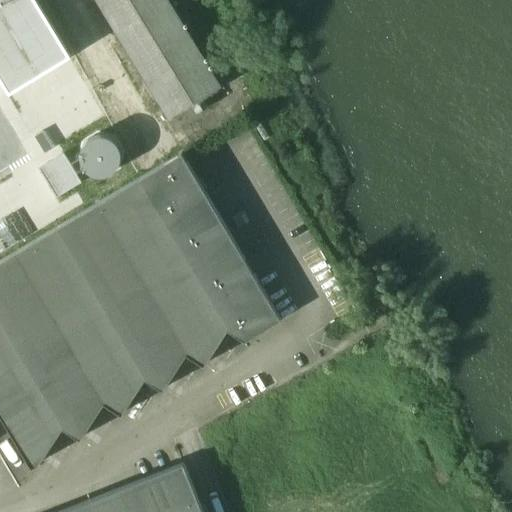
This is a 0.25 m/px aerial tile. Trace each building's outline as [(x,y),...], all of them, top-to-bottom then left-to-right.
[(0,0),(0,73),(10,89),(68,54),(35,0),(0,0)] [(222,84),(171,0),(99,0),(169,115),(222,84)] [(281,318),(182,152),(0,259),(0,412),(32,466),(40,462),(63,426),(81,438),(104,402),(122,413),(146,377),(163,389),(187,352),(205,364),(228,328),(246,339),(281,318)] [(81,182),(77,175),(75,172),(71,166),(69,163),(63,152),(39,167),(57,196),(81,182)] [(203,511),(184,462),(58,511),(203,511)]
